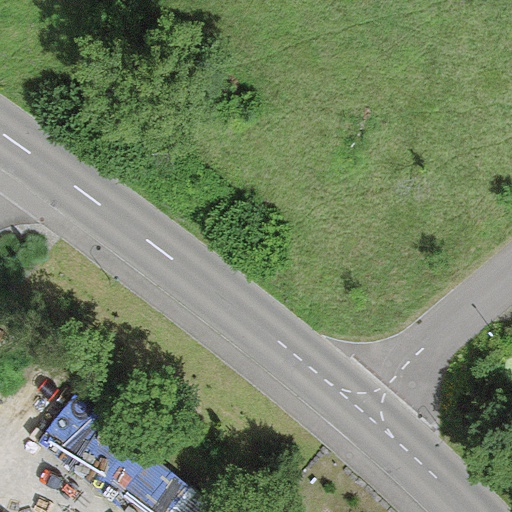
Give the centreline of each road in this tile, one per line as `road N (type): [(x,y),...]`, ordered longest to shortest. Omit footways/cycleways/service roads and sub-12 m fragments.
road 1 (tertiary): [(0,132),(362,410)]
road 2 (residential): [(362,410),(511,268)]
road 3 (tertiary): [(362,410),(471,511)]
